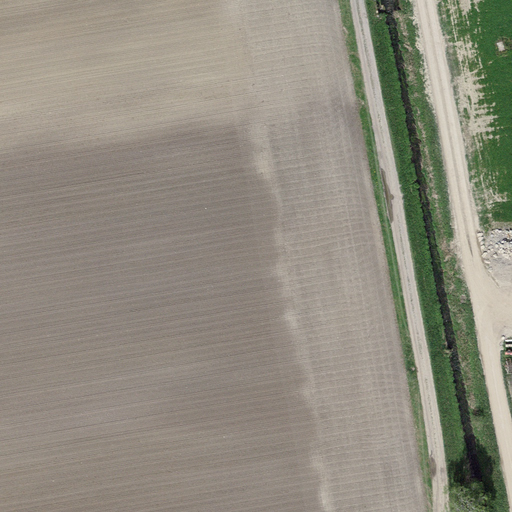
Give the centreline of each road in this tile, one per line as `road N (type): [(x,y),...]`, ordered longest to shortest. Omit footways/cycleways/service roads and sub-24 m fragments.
road 1 (track): [(441,511),(436,442),(357,0)]
road 2 (track): [(424,0),(511,447)]
